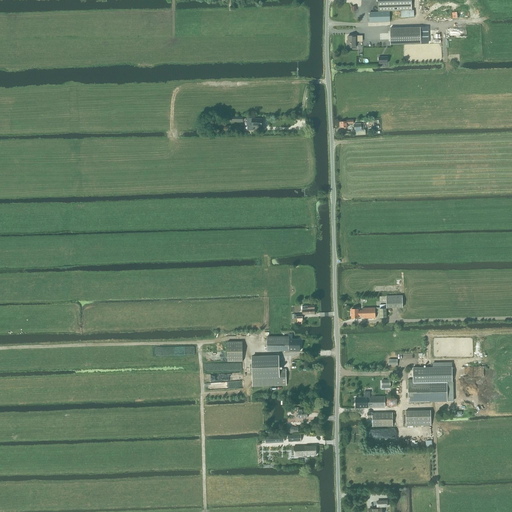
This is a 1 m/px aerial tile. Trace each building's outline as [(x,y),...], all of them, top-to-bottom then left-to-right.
[(377,0),(378,11),(401,11),(412,10),(411,0),(377,0)] [(390,22),(390,12),(370,13),(370,22),(390,22)] [(420,27),(390,28),(391,44),(421,43),(429,43),(428,27),(420,27)] [(347,48),(356,48),(356,36),(348,36),(348,43),(347,43),(347,48)] [(247,119),(247,126),(248,126),(248,130),(253,130),(253,127),(262,127),(262,119),(252,119),(247,119)] [(346,122),(340,122),(340,128),(344,127),(344,129),(347,128),(347,127),(348,127),(347,124),(354,124),(353,120),(346,121),(346,122)] [(386,308),(403,308),(402,295),(386,296),(386,308)] [(303,315),(315,314),(314,306),(302,306),(303,315)] [(363,318),(376,318),(375,308),(363,308),(363,310),(358,310),(358,309),(351,309),(352,318),(359,318),(358,317),(363,316),(363,318)] [(300,351),(300,339),(292,339),(293,335),(288,335),(288,337),(267,337),(267,351),(290,351),(300,351)] [(228,362),(243,362),(242,342),(227,342),(228,362)] [(279,357),(252,357),(252,370),(253,386),(286,385),(286,369),(280,369),(279,369),(279,357)] [(408,402),(447,402),(447,382),(452,382),(452,367),(413,368),(413,380),(408,380),(408,402)] [(368,396),(368,394),(368,393),(364,393),(364,397),(356,397),(356,408),(385,407),(385,397),(369,397),(369,396),(368,396)] [(397,405),(397,399),(392,396),(387,399),(387,405),(392,408),(397,405)] [(299,413),(296,413),(296,417),(299,417),(299,418),(307,418),(307,411),(307,408),(303,408),(299,409),(299,413)] [(406,426),(431,426),(431,410),(406,411),(406,426)] [(373,426),(393,426),(393,413),(373,413),(373,426)] [(294,456),(316,455),(316,446),(294,446),(294,456)] [(381,506),(387,506),(387,501),(377,502),(377,507),(378,507),(378,509),(376,509),(376,510),(373,510),(373,509),(369,509),(368,511),(381,511),(382,509),(381,509),(381,506)]
